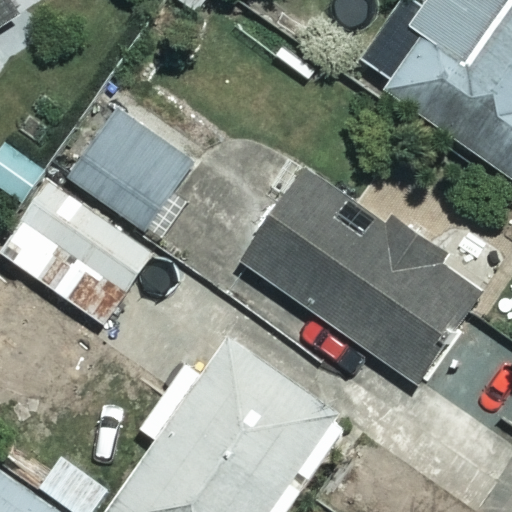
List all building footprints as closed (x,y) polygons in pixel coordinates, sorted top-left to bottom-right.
[(0,0),(0,17),(15,8),(9,0),(0,0)] [(511,0),(427,0),(375,74),(511,171),(511,0)] [(193,159),(111,97),(61,164),(143,226),(193,159)] [(478,291),(300,169),(241,256),(419,378),(478,291)] [(150,251),(50,179),(1,248),(102,319),(150,251)] [(262,511),(335,411),(230,336),(104,511),(262,511)] [(0,511),(63,511),(0,466),(0,511)]
